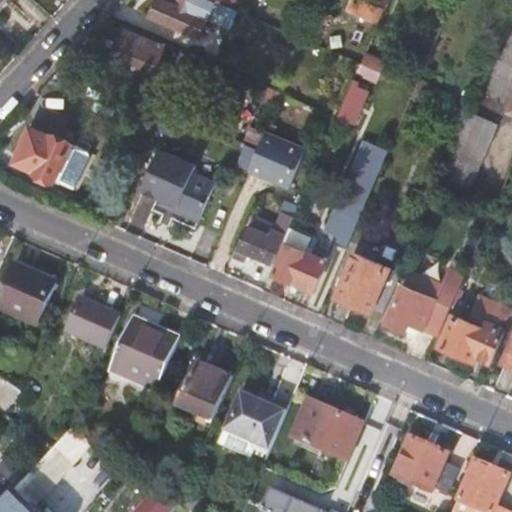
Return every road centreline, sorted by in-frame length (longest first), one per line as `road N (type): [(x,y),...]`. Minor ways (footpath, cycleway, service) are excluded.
road 1 (residential): [(0,201),(511,423)]
road 2 (residential): [(94,0),(0,103)]
